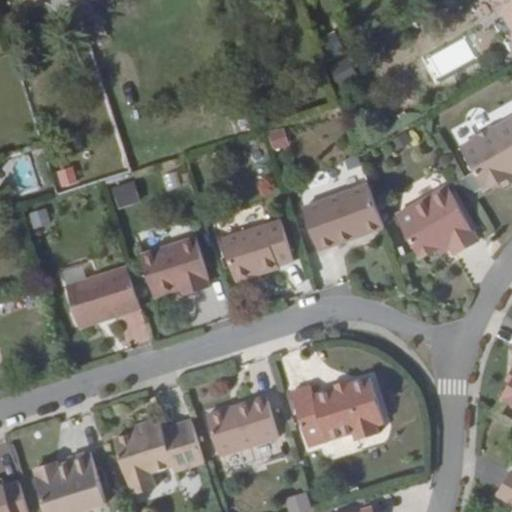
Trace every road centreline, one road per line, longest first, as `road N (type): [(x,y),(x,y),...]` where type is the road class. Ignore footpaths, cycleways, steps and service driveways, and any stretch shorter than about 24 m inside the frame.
road 1 (residential): [(0,415),(345,310),(380,314),(463,354)]
road 2 (residential): [(440,511),(463,354)]
